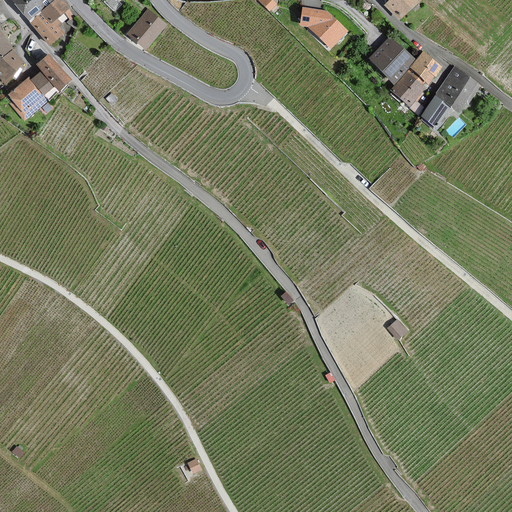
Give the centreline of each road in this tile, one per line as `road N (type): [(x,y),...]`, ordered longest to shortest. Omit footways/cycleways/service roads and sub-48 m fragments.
road 1 (unclassified): [(77,82),(118,129),(235,224),(293,292),(375,450),(423,511)]
road 2 (track): [(233,511),(153,372),(62,288),(0,257)]
road 3 (track): [(243,88),(279,108),(511,314)]
road 4 (tertiary): [(158,0),(244,62),(243,88),(223,96),(124,45),(75,0)]
road 5 (residential): [(375,0),(398,25),(511,102)]
